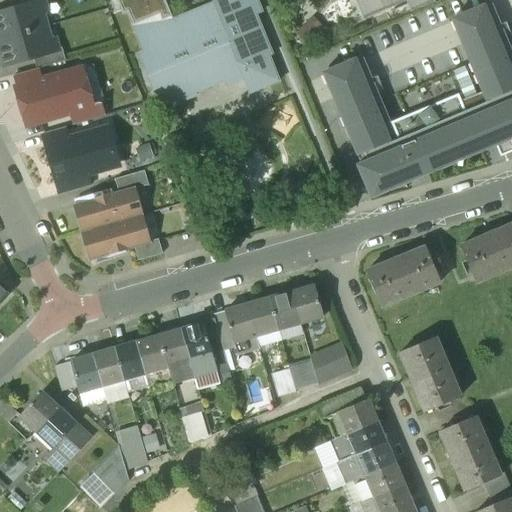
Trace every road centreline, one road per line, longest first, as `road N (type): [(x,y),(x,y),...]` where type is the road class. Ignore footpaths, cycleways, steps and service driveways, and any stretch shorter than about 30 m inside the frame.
road 1 (residential): [(438,511),(326,243)]
road 2 (residential): [(59,317),(326,243)]
road 3 (residential): [(326,243),(511,186)]
road 4 (residential): [(0,184),(59,317)]
